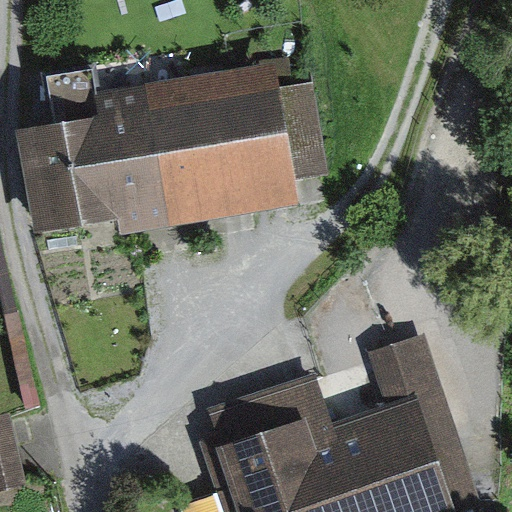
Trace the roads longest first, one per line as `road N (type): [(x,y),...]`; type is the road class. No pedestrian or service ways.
road 1 (track): [(432,0),(371,188),(328,254),(273,311),(80,461)]
road 2 (track): [(17,0),(7,151),(19,254),(80,461),(77,511)]
